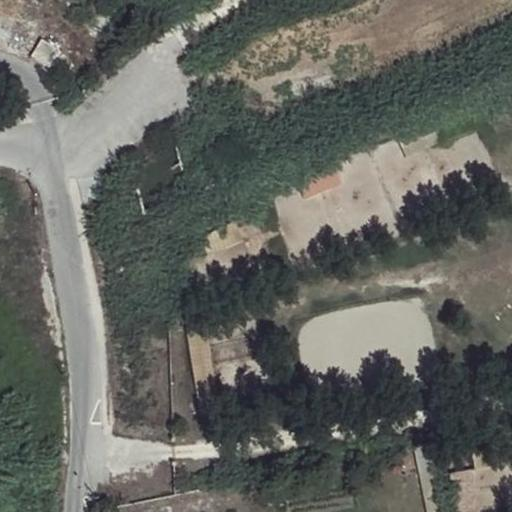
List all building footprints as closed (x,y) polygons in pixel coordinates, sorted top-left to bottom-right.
[(433,125),(396,141),(404,160),(441,144),(433,125)] [(294,184),(303,204),(341,186),(332,166),(294,184)] [(199,242),(205,259),(243,245),(236,228),(199,242)] [(182,332),(198,419),(219,415),(203,328),(182,332)] [(444,511),(431,444),(413,448),(426,511),(444,511)] [(454,511),(477,511),(470,472),(492,468),(488,447),(444,455),(454,511)]
